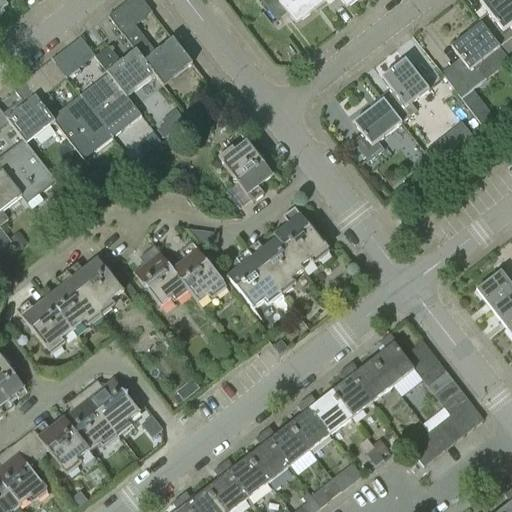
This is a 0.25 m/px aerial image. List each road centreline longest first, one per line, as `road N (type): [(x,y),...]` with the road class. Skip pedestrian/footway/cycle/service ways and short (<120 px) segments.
road 1 (residential): [(321,173),(242,230),(111,214),(0,299)]
road 2 (residential): [(405,286),(191,449)]
road 3 (residential): [(44,401),(111,361),(191,449)]
road 4 (residential): [(425,0),(276,114)]
road 5 (residential): [(511,424),(405,286)]
road 6 (residential): [(276,114),(184,0)]
road 7 (residential): [(405,286),(321,173)]
road 8 (residential): [(399,511),(511,428)]
road 9 (residential): [(511,204),(405,286)]
